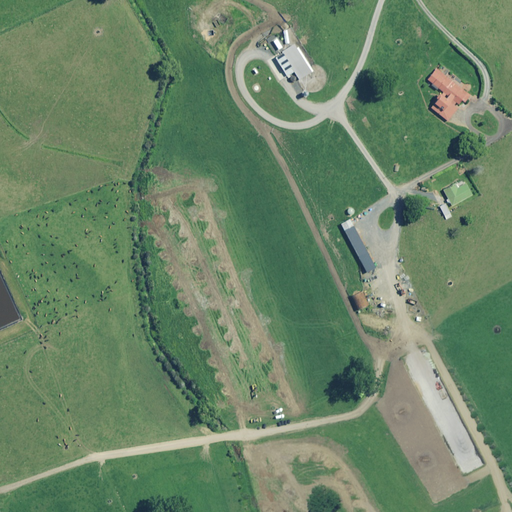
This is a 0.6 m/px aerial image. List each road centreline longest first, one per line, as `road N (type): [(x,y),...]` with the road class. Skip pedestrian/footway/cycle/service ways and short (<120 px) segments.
road 1 (track): [(0,488),(213,423),(313,425),(375,397),(410,307),(405,186),(338,106)]
road 2 (track): [(126,0),(159,59),(134,153),(131,243),(150,326),(213,423)]
road 3 (track): [(338,106),(305,98),(268,55),(246,52),(245,86),(295,122)]
road 4 (track): [(271,0),(285,5),(338,106)]
road 5 (track): [(338,106),(365,83),(388,0)]
